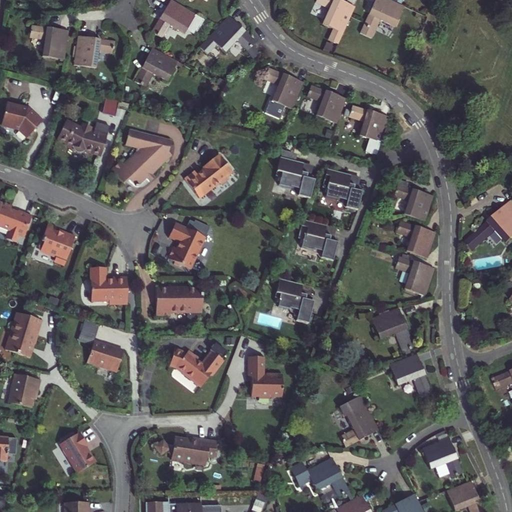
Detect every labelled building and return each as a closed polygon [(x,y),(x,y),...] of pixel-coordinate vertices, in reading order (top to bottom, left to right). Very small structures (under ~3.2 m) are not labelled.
[(323,25),(344,35),(356,9),(336,0),(319,0),(318,3),(329,9),(323,25)] [(388,0),(377,0),(363,37),(375,41),(382,23),(398,29),(407,8),(388,0)] [(173,1),(155,33),(165,39),(173,26),(187,35),(189,32),(197,37),(207,21),(198,16),(173,1)] [(237,41),(250,53),(255,48),(258,44),(228,18),(209,39),(226,54),(237,41)] [(71,31),(32,25),(30,39),(45,41),(43,57),(66,61),(71,31)] [(115,55),(117,43),(79,37),(75,65),(98,69),(100,54),(115,55)] [(168,82),(178,63),(153,48),(136,81),(146,87),(153,74),(168,82)] [(294,110),(305,85),(271,70),(266,80),(281,86),(274,102),(294,110)] [(316,119),(338,127),(346,105),(348,101),(313,88),(309,98),(322,103),(316,119)] [(103,113),(116,115),(118,102),(106,100),(103,113)] [(45,123),(34,113),(30,111),(9,106),(4,127),(21,132),(30,140),(45,123)] [(379,154),(382,144),(384,139),(387,129),(390,119),(354,108),(351,118),(363,122),(359,137),(371,141),(367,155),(378,158),(379,154)] [(104,158),(112,129),(99,125),(96,134),(93,134),(94,131),(86,128),(84,132),(69,124),(60,141),(75,149),(76,151),(77,153),(79,155),(82,155),(84,155),(86,153),(104,158)] [(388,141),(393,142),(396,132),(391,130),(388,141)] [(174,160),(171,156),(174,145),(132,134),(128,149),(145,153),(126,170),(123,166),(115,173),(119,177),(117,178),(126,188),(129,185),(132,188),(140,190),(146,189),(151,186),(148,183),(150,182),(153,179),(174,160)] [(198,173),(188,181),(203,200),(223,184),(224,186),(232,180),(230,178),(236,173),(222,156),(206,168),(208,170),(201,176),(198,173)] [(303,166),(281,160),(278,175),(282,175),(281,180),(279,180),(278,183),(280,184),(279,188),(291,191),(291,190),(300,192),(299,199),(310,202),(314,186),(311,186),(312,182),(307,180),(308,177),(300,175),(303,166)] [(314,169),(303,166),(300,175),(308,177),(311,178),(314,169)] [(348,178),(327,172),(323,186),(327,187),(326,192),(324,192),(324,195),(326,195),(325,200),(337,203),(337,202),(346,204),(344,210),(356,214),(360,198),(356,197),(358,193),(353,191),(354,189),(346,187),(349,178),(348,178)] [(361,181),(349,178),(346,187),(354,189),(358,190),(361,181)] [(406,216),(427,224),(436,198),(427,195),(401,187),(398,197),(411,201),(406,216)] [(13,211),(14,208),(2,203),(0,206),(0,227),(2,228),(2,229),(12,233),(9,241),(18,245),(23,246),(34,218),(21,212),(19,215),(15,214),(15,212),(13,211)] [(511,207),(508,203),(471,236),(465,242),(473,251),(494,233),(506,245),(511,239),(511,207)] [(425,230),(402,222),(399,233),(413,238),(408,253),(430,260),(438,234),(425,230)] [(326,229),(304,223),(300,238),(304,238),(303,243),(302,243),(301,246),(303,246),(302,251),(314,254),(314,253),(323,256),(322,262),(333,265),(337,249),(334,249),(335,244),(330,242),(331,240),(324,238),(326,229)] [(62,231),(61,234),(58,232),(59,230),(58,228),(51,226),(45,239),(44,239),(43,243),(44,243),(42,246),(45,253),(46,252),(49,254),(59,258),(58,259),(59,262),(61,264),(64,265),(66,265),(68,263),(69,263),(78,237),(62,231)] [(170,262),(192,272),(207,241),(177,227),(170,241),(181,246),(178,251),(175,250),(170,262)] [(338,232),(326,229),(324,238),(331,240),(336,241),(338,232)] [(437,271),(402,258),(399,267),(412,272),(406,289),(427,296),(437,271)] [(92,270),(93,303),(110,303),(111,306),(129,306),(129,279),(114,279),(114,281),(108,281),(108,269),(92,270)] [(300,297),(302,288),(280,282),(277,296),(281,297),(280,302),(278,302),(278,305),(280,306),(278,310),(290,313),(290,312),(299,314),(297,324),(309,327),(313,308),(310,307),(311,302),(306,301),(307,299),(300,297)] [(314,291),(302,288),(300,297),(307,299),(312,300),(314,291)] [(181,290),(156,290),(156,318),(170,318),(170,314),(186,315),(186,316),(188,316),(188,319),(192,321),(195,322),(199,322),(199,316),(202,316),(202,290),(189,290),(188,292),(181,292),(181,290)] [(406,353),(416,349),(401,310),(374,319),(382,340),(399,334),(406,353)] [(19,330),(15,329),(7,352),(31,360),(36,346),(38,347),(41,338),(39,337),(43,323),(23,316),(19,330)] [(86,322),(79,345),(93,350),(95,345),(101,326),(86,322)] [(100,369),(118,375),(124,355),(95,345),(93,350),(88,366),(99,371),(100,369)] [(215,348),(210,354),(212,356),(221,363),(226,356),(215,348)] [(190,383),(193,383),(201,390),(211,378),(212,379),(223,365),(221,363),(212,356),(202,368),(197,364),(199,362),(188,355),(186,358),(182,354),(175,352),(170,368),(176,370),(186,377),(186,380),(190,383)] [(391,365),(400,386),(416,381),(424,400),(434,396),(418,355),(391,365)] [(270,402),(283,404),(285,383),(280,382),(281,380),(269,379),(269,381),(266,381),(269,362),(254,360),(251,380),(254,380),(253,389),(252,399),(260,401),(259,402),(270,403),(270,402)] [(511,372),(493,378),(497,391),(511,386),(511,372)] [(36,395),(39,381),(13,376),(7,404),(30,410),(32,401),(33,394),(36,395)] [(342,436),(349,450),(382,432),(363,397),(341,408),(346,417),(348,416),(355,429),(342,436)] [(88,448),(80,434),(60,446),(77,475),(95,465),(89,454),(88,454),(86,451),(87,450),(86,449),(88,448)] [(213,462),(217,446),(197,442),(197,445),(190,444),(189,442),(175,439),(173,447),(167,445),(164,441),(155,448),(162,456),(167,452),(172,453),(171,460),(182,462),(184,465),(191,466),(193,465),(205,467),(206,461),(213,462)] [(454,480),(465,475),(451,440),(426,451),(433,471),(448,465),(454,480)] [(0,468),(6,469),(7,462),(16,463),(18,447),(0,444),(0,468)] [(291,473),(296,482),(301,491),(312,484),(318,494),(332,486),(339,499),(351,492),(332,461),(308,475),(303,466),(291,473)] [(449,493),(456,511),(457,511),(470,508),(472,511),(484,511),(474,483),(449,493)] [(423,511),(414,494),(381,511),(423,511)] [(371,511),(364,497),(339,510),(340,511),(371,511)] [(202,511),(203,504),(202,502),(170,503),(170,501),(147,502),(146,511),(202,511)]
